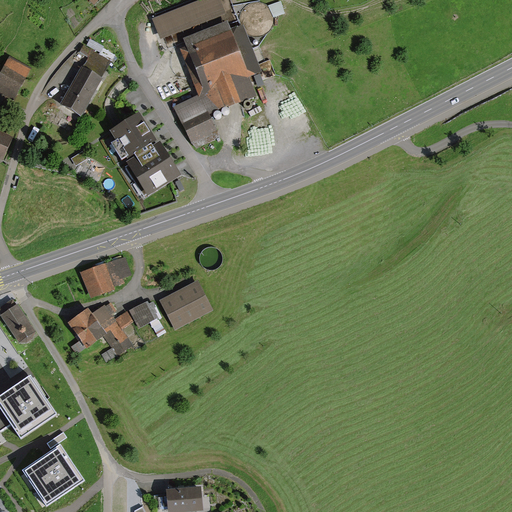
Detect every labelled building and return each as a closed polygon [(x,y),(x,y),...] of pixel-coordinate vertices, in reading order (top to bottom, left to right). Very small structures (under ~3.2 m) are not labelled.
[(103,0),(86,0),(95,8),(103,0)] [(222,0),(208,0),(154,21),(163,42),(229,17),(222,0)] [(263,75),(246,28),(235,32),(232,23),(187,39),(214,114),(258,98),(252,79),(263,75)] [(79,116),(111,63),(85,47),(82,53),(91,58),(62,106),(79,116)] [(0,88),(20,97),(32,70),(10,60),(0,82),(0,88)] [(201,95),(176,107),(194,145),(219,132),(201,95)] [(151,199),(185,178),(164,144),(159,147),(157,145),(160,143),(143,115),(113,133),(119,143),(114,146),(125,164),(131,160),(134,164),(127,168),(146,198),(149,196),(151,199)] [(0,159),(6,161),(14,138),(0,132),(0,159)] [(78,167),(88,161),(84,153),(73,159),(78,167)] [(107,266),(82,275),(91,301),(117,292),(114,284),(131,278),(124,260),(107,266)] [(177,332),(214,312),(199,283),(161,303),(177,332)] [(139,330),(156,322),(148,305),(131,314),(139,330)] [(1,319),(20,345),(38,332),(19,306),(1,319)] [(131,348),(105,309),(93,316),(90,312),(70,325),(88,351),(105,339),(117,357),(131,348)] [(123,329),(133,323),(127,314),(117,321),(123,329)] [(31,377),(0,398),(0,414),(20,443),(58,417),(31,377)] [(62,448),(23,473),(48,510),(86,485),(62,448)] [(170,511),(193,511),(206,511),(203,485),(169,488),(170,511)]
